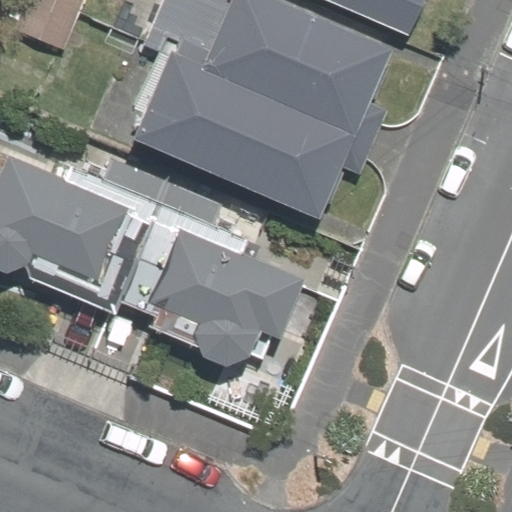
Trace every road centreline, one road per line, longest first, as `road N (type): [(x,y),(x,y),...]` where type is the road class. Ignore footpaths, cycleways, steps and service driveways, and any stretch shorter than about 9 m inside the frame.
road 1 (residential): [(511,232),(392,511)]
road 2 (residential): [(0,462),(116,511)]
